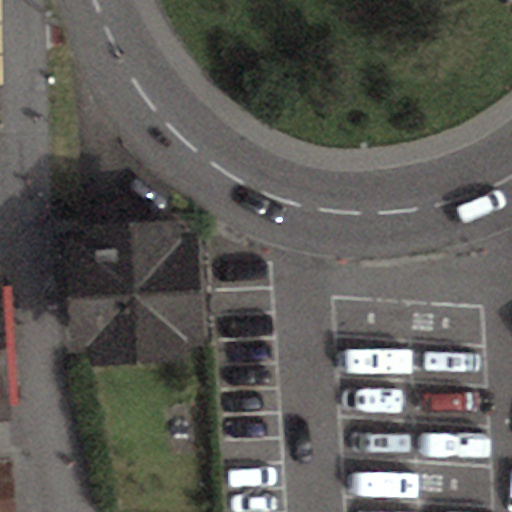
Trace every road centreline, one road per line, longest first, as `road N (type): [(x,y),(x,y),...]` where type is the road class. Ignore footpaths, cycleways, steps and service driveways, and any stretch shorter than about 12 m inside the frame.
road 1 (secondary): [(97,0),(109,35),(169,129),(264,195),(360,212),(484,190),(511,175)]
road 2 (unclassified): [(32,0),(42,297),(74,511)]
